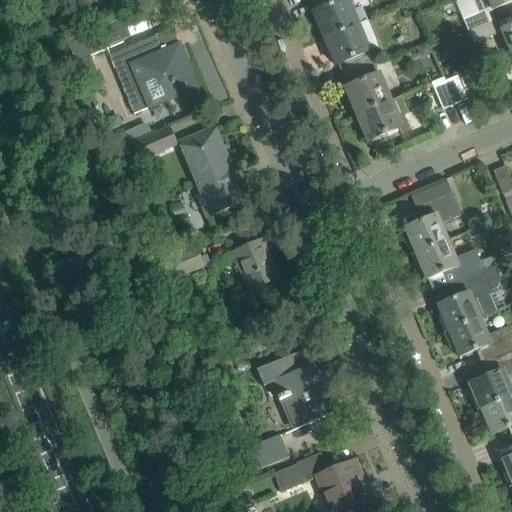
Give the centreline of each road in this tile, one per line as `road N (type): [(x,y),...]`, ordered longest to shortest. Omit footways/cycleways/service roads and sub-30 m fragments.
road 1 (residential): [(495,511),(367,187)]
road 2 (residential): [(433,511),(312,209)]
road 3 (residential): [(312,209),(222,0)]
road 4 (residential): [(367,187),(287,0)]
road 5 (secondary): [(77,511),(0,328)]
road 6 (residential): [(367,187),(511,128)]
